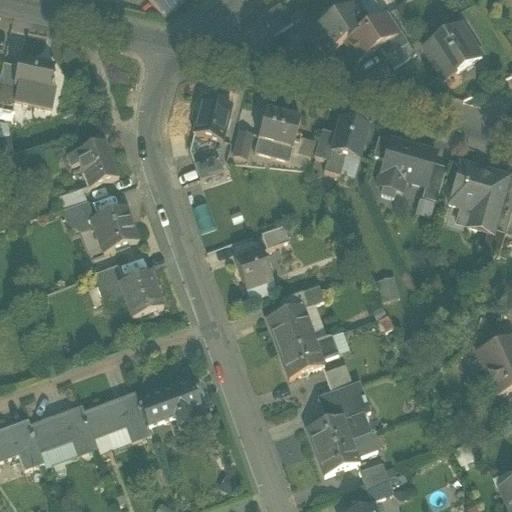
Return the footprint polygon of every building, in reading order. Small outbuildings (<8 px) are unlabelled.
[(146,0),(164,22),(191,0),(146,0)] [(346,0),(340,4),(347,14),(356,8),(357,9),(371,0),(370,0),(346,0)] [(371,0),(357,9),(369,29),(384,20),(371,0)] [(500,8),(494,0),(485,0),(482,2),(490,14),(500,8)] [(261,19),(273,39),(292,28),(280,7),(261,19)] [(345,45),(369,29),(357,9),(356,8),(347,14),(338,20),(335,19),(327,24),(327,27),(309,38),(316,50),(319,48),(321,47),(327,56),(345,45)] [(395,13),(384,20),(396,39),(401,36),(407,32),(395,13)] [(384,20),(369,29),(345,45),(351,55),(358,65),(379,51),(397,40),(396,39),(384,20)] [(422,53),(439,80),(452,73),(456,78),(480,63),(460,30),(422,53)] [(379,51),(386,61),(408,47),(401,36),(396,39),(397,40),(379,51)] [(328,57),(327,56),(321,47),(319,48),(325,58),(328,57)] [(415,59),(408,47),(386,61),(393,73),(415,59)] [(15,105),(52,113),(56,96),(48,95),(53,70),(20,63),(18,71),(15,89),(16,89),(18,90),(15,105)] [(2,67),(0,77),(0,88),(15,92),(16,89),(15,89),(18,71),(2,67)] [(452,73),(439,80),(443,86),(456,78),(452,73)] [(15,92),(0,88),(0,105),(14,109),(15,105),(18,90),(16,89),(15,92)] [(193,137),(221,144),(230,109),(202,101),(193,137)] [(266,114),(258,143),(292,153),(295,141),(300,124),(266,114)] [(324,175),(338,180),(342,168),(339,167),(341,159),(359,164),(368,131),(339,123),(335,139),(327,166),(324,175)] [(233,160),(245,164),(252,139),(239,135),(233,160)] [(314,162),(327,166),(335,139),(321,135),(318,147),(314,162)] [(0,161),(13,160),(11,140),(0,140),(0,161)] [(292,153),(292,155),(314,162),(318,147),(295,141),(292,153)] [(372,161),(385,165),(391,145),(378,142),(372,161)] [(292,155),(292,153),(258,143),(254,157),(288,167),(292,155)] [(381,199),(393,202),(395,194),(400,196),(403,184),(424,191),(425,191),(432,168),(435,156),(391,143),(391,145),(385,165),(378,189),(383,191),(381,199)] [(78,167),(87,192),(117,180),(104,145),(66,159),(70,170),(78,167)] [(193,168),(199,183),(221,175),(216,159),(193,168)] [(353,184),(359,164),(341,159),(339,167),(342,168),(338,180),(353,184)] [(466,230),(491,237),(492,235),(507,183),(508,181),(460,167),(447,209),(459,213),(471,216),(466,230)] [(421,202),(436,206),(445,172),(432,168),(425,191),(424,191),(421,202)] [(511,184),(507,183),(492,235),(504,239),(511,241),(511,184)] [(58,201),(63,215),(85,207),(80,193),(58,201)] [(434,208),(419,203),(414,219),(430,223),(434,208)] [(216,231),(207,206),(191,212),(200,236),(216,231)] [(89,218),(85,207),(63,215),(67,225),(89,218)] [(94,233),(103,258),(137,245),(124,210),(90,222),(90,223),(94,233)] [(455,227),(466,230),(471,216),(459,213),(455,227)] [(90,222),(89,218),(67,225),(68,228),(82,237),(94,233),(90,223),(90,222)] [(260,238),(265,253),(288,245),(282,230),(260,238)] [(234,263),(244,294),(272,284),(262,254),(234,263)] [(94,279),(98,290),(121,281),(117,270),(94,279)] [(124,302),(131,323),(161,312),(149,277),(123,286),(119,288),(124,302)] [(399,302),(394,280),(375,285),(381,307),(399,302)] [(105,309),(124,302),(119,288),(123,286),(121,281),(98,290),(105,309)] [(276,297),(272,284),(244,294),(248,306),(276,297)] [(280,305),(285,316),(301,310),(301,311),(307,309),(308,312),(314,309),(323,306),(318,291),(280,305)] [(327,343),(314,309),(308,312),(307,309),(301,311),(315,347),(327,343)] [(266,323),(280,360),(315,347),(301,311),(301,310),(285,316),(266,323)] [(377,325),(384,338),(394,332),(387,321),(377,325)] [(342,337),(331,341),(338,360),(349,356),(342,337)] [(327,343),(315,347),(280,360),(288,384),(323,371),(322,366),(338,360),(331,341),(327,343)] [(477,356),(497,400),(511,393),(511,345),(510,342),(477,356)] [(318,401),(323,413),(362,399),(358,387),(351,389),(344,370),(323,377),(330,397),(318,401)] [(417,378),(422,388),(429,382),(425,374),(417,378)] [(189,385),(137,405),(147,433),(180,420),(185,435),(205,428),(189,385)] [(151,443),(147,433),(137,405),(134,399),(83,418),(93,446),(126,434),(132,450),(151,443)] [(306,434),(315,458),(365,439),(359,420),(363,419),(369,417),(362,399),(323,413),(327,427),(306,434)] [(97,455),(93,446),(83,418),(81,412),(29,431),(39,459),(72,447),(78,463),(97,455)] [(370,437),(363,419),(359,420),(365,439),(370,437)] [(43,469),(39,459),(29,431),(27,426),(0,436),(0,467),(19,461),(24,476),(43,469)] [(466,444),(458,427),(445,433),(453,450),(466,444)] [(93,446),(97,455),(99,462),(132,450),(126,434),(93,446)] [(377,455),(370,437),(365,439),(372,457),(377,455)] [(372,457),(365,439),(315,458),(324,481),(359,468),(357,463),(372,457)] [(72,447),(39,459),(43,469),(45,475),(78,463),(72,447)] [(475,465),(467,448),(452,455),(460,472),(475,465)] [(415,476),(419,489),(454,478),(450,465),(415,476)] [(359,476),(365,494),(387,484),(381,468),(359,476)] [(511,474),(494,482),(499,493),(511,486),(511,474)] [(237,487),(224,480),(218,492),(231,499),(237,487)] [(393,499),(387,484),(365,494),(370,508),(393,499)] [(511,511),(511,486),(499,493),(507,511),(511,511)]
